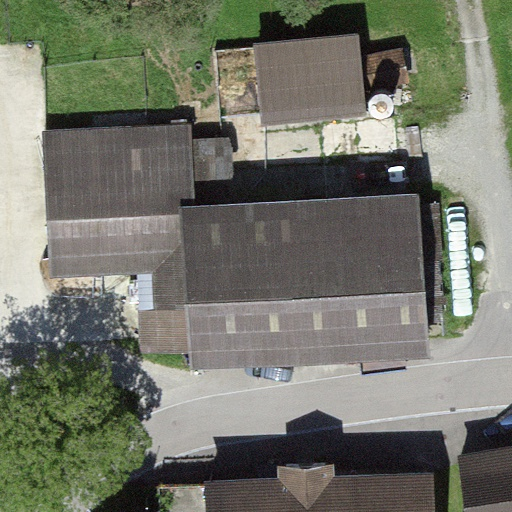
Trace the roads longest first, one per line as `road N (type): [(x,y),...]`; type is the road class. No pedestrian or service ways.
road 1 (residential): [(511,385),(225,420),(114,467),(62,511)]
road 2 (track): [(0,388),(113,378),(225,420)]
